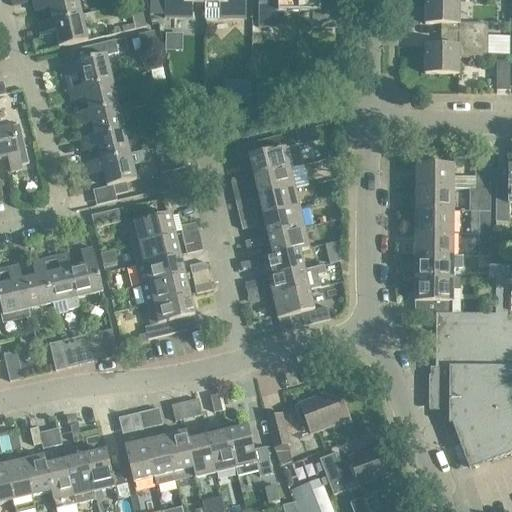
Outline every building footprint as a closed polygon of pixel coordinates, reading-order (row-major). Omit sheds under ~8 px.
[(81,18),(76,0),(41,0),(32,2),(34,14),(48,11),(51,23),(52,25),(81,18)] [(205,5),(204,0),(163,0),(164,21),(191,21),(191,5),(205,5)] [(204,0),(205,5),(217,5),(217,21),(245,21),(245,0),(204,0)] [(298,14),(298,0),(269,0),(269,5),(257,5),(257,30),(285,30),(285,14),(298,14)] [(298,0),(298,14),(311,14),(311,30),(339,30),(339,6),(328,6),(328,0),(298,0)] [(439,29),(439,40),(488,41),(488,28),(458,27),(458,2),(423,2),(423,29),(439,29)] [(143,16),(132,18),(135,33),(147,30),(143,16)] [(52,25),(51,23),(37,27),(40,38),(54,35),(58,50),(87,43),(81,18),(52,25)] [(488,41),(439,40),(439,52),(423,51),(423,79),(457,79),(457,61),(488,61),(488,41)] [(82,90),(111,83),(105,59),(117,56),(114,43),(70,54),(73,65),(62,68),(65,80),(68,92),(82,89),(82,90)] [(510,92),(509,63),(495,63),(495,92),(510,92)] [(284,94),(297,94),(299,94),(299,80),(299,65),(284,65),(284,94)] [(250,104),(250,82),(225,82),(224,104),(250,104)] [(82,89),(68,92),(71,104),(85,101),(88,114),(88,115),(117,108),(111,83),(82,90),(82,89)] [(167,85),(156,88),(158,98),(169,95),(167,85)] [(171,105),(160,108),(164,123),(175,121),(171,105)] [(88,115),(88,114),(74,117),(77,129),(91,126),(94,138),(94,140),(123,133),(117,108),(88,115)] [(13,126),(22,165),(29,164),(20,125),(13,126)] [(13,126),(0,129),(0,159),(7,157),(11,172),(23,170),(22,165),(13,126)] [(94,140),(94,138),(80,141),(82,153),(96,150),(99,162),(100,164),(129,157),(123,133),(94,140)] [(253,180),(289,172),(284,152),(298,148),(295,135),(255,145),(258,156),(248,159),(253,180)] [(69,143),(51,148),(54,161),(72,156),(69,143)] [(158,164),(185,157),(182,144),(155,151),(158,164)] [(100,164),(99,162),(85,166),(88,178),(102,174),(106,189),(114,187),(127,184),(135,182),(129,157),(100,164)] [(188,170),(185,157),(158,164),(161,176),(188,170)] [(496,194),(496,223),(508,224),(508,205),(511,205),(511,167),(508,168),(508,170),(508,194),(496,194)] [(479,191),(490,191),(489,168),(475,168),(475,178),(475,191),(479,191)] [(415,170),(414,192),(453,192),(453,170),(415,170)] [(294,191),(289,172),(253,180),(258,200),(294,191)] [(230,183),(232,191),(249,187),(247,179),(230,183)] [(294,191),(258,200),(263,220),(299,211),(294,191)] [(453,192),(414,192),(414,214),(453,215),(453,192)] [(478,215),(489,216),(489,193),(478,193),(478,215)] [(237,211),(253,207),(252,199),(235,203),(237,211)] [(299,211),(263,220),(268,239),(304,231),(299,211)] [(118,212),(91,218),(94,231),(120,225),(118,212)] [(414,214),(414,237),(453,237),(453,215),(414,214)] [(489,216),(478,215),(477,238),(490,238),(489,216)] [(138,247),(175,238),(170,216),(132,225),(138,247)] [(256,221),(240,225),(242,232),(258,229),(256,221)] [(196,225),(180,229),(181,238),(198,234),(196,225)] [(304,231),(268,239),(272,258),(272,260),(299,253),(299,254),(309,252),(304,231)] [(414,237),(414,259),(452,259),(453,237),(414,237)] [(175,238),(138,247),(143,267),(180,258),(175,238)] [(261,241),(245,244),(246,252),(263,249),(261,241)] [(488,245),(478,244),(478,260),(488,260),(488,245)] [(201,245),(185,249),(187,257),(203,253),(201,245)] [(83,268),(70,271),(69,271),(76,300),(102,294),(98,278),(91,251),(79,254),(83,268)] [(272,260),(272,258),(262,261),(267,282),(304,273),(299,254),(299,253),(272,260)] [(58,274),(46,277),(44,277),(51,306),(76,300),(69,271),(70,271),(67,257),(55,260),(58,274)] [(180,258),(143,267),(135,269),(139,288),(147,286),(155,284),(184,277),(180,258)] [(414,259),(414,281),(452,282),(452,259),(414,259)] [(256,262),(240,266),(242,274),(258,270),(256,262)] [(34,279),(21,283),(20,283),(27,312),(51,306),(44,277),(46,277),(42,263),(31,265),(34,279)] [(206,265),(189,269),(191,278),(208,274),(206,265)] [(20,283),(21,283),(17,269),(0,272),(0,312),(1,318),(27,312),(20,283)] [(304,273),(267,282),(272,301),(295,295),(309,292),(304,273)] [(184,277),(155,284),(147,286),(152,307),(189,298),(184,277)] [(452,282),(414,281),(414,306),(452,306),(452,282)] [(511,282),(507,283),(495,283),(495,306),(494,307),(494,316),(435,316),(434,371),(429,371),(430,400),(431,404),(432,407),(449,407),(448,426),(451,426),(465,464),(468,471),(511,455),(511,282)] [(261,283),(245,287),(250,306),(266,303),(263,291),(261,283)] [(211,285),(194,289),(196,296),(213,293),(211,285)] [(489,289),(478,289),(478,304),(488,304),(489,289)] [(314,313),(309,292),(295,295),(272,301),(277,322),(300,317),(303,328),(333,321),(330,309),(314,313)] [(189,298),(152,307),(145,308),(150,329),(144,330),(147,343),(178,335),(175,323),(194,318),(189,298)] [(112,332),(99,335),(105,362),(118,359),(112,332)] [(61,344),(67,371),(81,368),(75,341),(61,344)] [(67,371),(61,344),(49,347),(56,374),(67,371)] [(16,355),(4,358),(10,385),(23,381),(16,355)] [(338,393),(294,409),(297,419),(305,418),(311,436),(349,422),(338,393)] [(219,398),(210,399),(214,416),(222,415),(219,398)] [(198,402),(190,404),(194,421),(202,419),(198,402)] [(180,406),(172,409),(175,425),(184,423),(180,406)] [(159,412),(151,414),(155,430),(163,428),(159,412)] [(281,414),(266,420),(278,451),(293,446),(281,414)] [(139,416),(130,418),(134,435),(142,433),(139,416)] [(78,427),(70,429),(74,445),(82,443),(78,427)] [(230,450),(235,471),(237,479),(257,474),(258,479),(271,476),(265,449),(253,452),(247,429),(226,434),(230,450)] [(39,431),(30,433),(34,449),(42,447),(39,431)] [(58,432),(49,434),(53,450),(62,448),(58,432)] [(185,434),(165,439),(173,476),(192,471),(193,471),(187,443),(188,443),(185,434)] [(226,434),(207,439),(216,475),(235,471),(230,450),(226,434)] [(17,436),(9,438),(13,454),(21,452),(17,436)] [(173,476),(165,439),(145,444),(153,480),(154,480),(156,489),(175,484),(173,476)] [(207,439),(188,443),(187,443),(193,471),(192,471),(193,476),(194,480),(216,475),(207,439)] [(153,480),(145,444),(124,449),(132,485),(153,480)] [(385,479),(375,452),(360,458),(359,456),(346,461),(347,463),(338,467),(334,457),(318,463),(333,499),(346,493),(344,488),(356,483),(359,489),(369,485),(378,482),(385,479)] [(84,458),(92,494),(113,489),(116,503),(129,500),(123,473),(111,476),(105,453),(84,458)] [(92,494),(84,458),(64,463),(72,499),(92,494)] [(44,468),(46,468),(45,463),(43,459),(23,463),(29,486),(32,499),(49,495),(51,494),(44,468)] [(29,486),(23,463),(4,468),(12,504),(14,511),(34,511),(35,511),(32,499),(29,486)] [(64,463),(46,468),(44,468),(51,494),(49,495),(50,499),(52,504),(72,499),(64,463)] [(0,506),(12,504),(4,468),(0,468),(0,506)] [(303,510),(326,500),(318,482),(295,491),(303,510)] [(378,482),(369,485),(374,497),(359,502),(362,511),(392,511),(391,509),(396,508),(390,493),(386,495),(385,492),(383,493),(378,482)] [(274,487),(264,490),(268,505),(278,503),(274,487)] [(204,511),(224,511),(222,502),(221,499),(202,503),(204,511)] [(330,511),(326,500),(303,510),(304,511),(330,511)]
